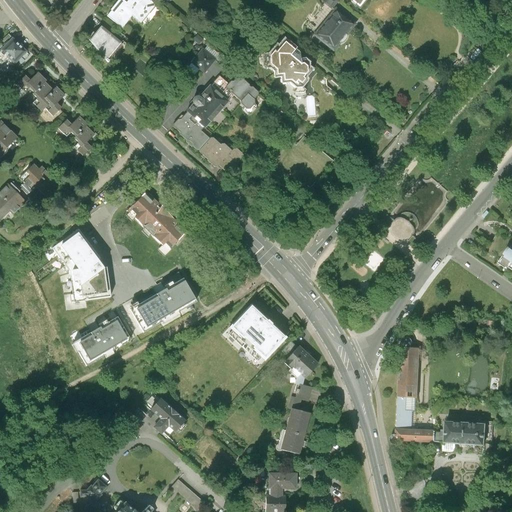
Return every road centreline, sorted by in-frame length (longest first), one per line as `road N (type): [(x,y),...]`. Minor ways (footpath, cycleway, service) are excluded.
road 1 (tertiary): [(511,18),(289,276)]
road 2 (primary): [(54,47),(289,276)]
road 3 (track): [(279,264),(230,301),(0,426)]
road 4 (residential): [(234,511),(144,441),(113,454),(111,476),(132,497),(156,503)]
road 5 (tertiary): [(351,374),(445,246)]
road 6 (primary): [(351,374),(388,511)]
road 7 (residential): [(351,374),(325,451),(329,511)]
